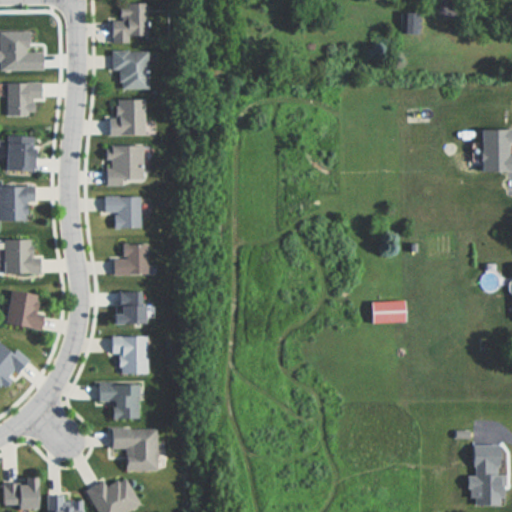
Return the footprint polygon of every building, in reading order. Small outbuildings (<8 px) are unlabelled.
[(145,3),(117,3),(117,18),(106,18),(106,40),(145,40),(145,3)] [(409,14),(400,14),(399,33),(408,34),(409,14)] [(146,50),(107,50),(107,72),(115,72),(115,90),(146,90),(146,50)] [(0,221),(22,221),(22,204),(31,204),(31,185),(0,185),(0,221)] [(136,196),(98,196),(98,214),(109,214),(109,227),(136,227),(136,196)] [(0,273),(32,273),(31,239),(0,239),(0,273)] [(107,257),(107,274),(144,274),(144,242),(116,242),(116,257),(107,257)] [(39,296),(5,289),(0,318),(0,324),(32,330),(39,296)] [(404,319),(371,320),(371,298),(403,297),(404,319)] [(137,419),(138,382),(93,382),(93,401),(106,401),(106,419),(137,419)] [(153,427),(105,427),(105,449),(120,449),(120,470),(153,470),(153,427)] [(80,492),(90,511),(122,511),(136,505),(118,472),(80,492)] [(33,478),(5,478),(5,508),(33,508),(33,478)]
